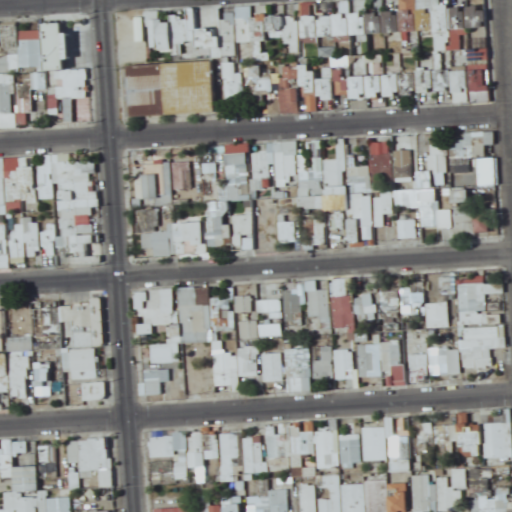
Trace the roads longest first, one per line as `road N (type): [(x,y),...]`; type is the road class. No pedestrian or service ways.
road 1 (residential): [(0,282),(511,250)]
road 2 (tertiary): [(105,0),(135,511)]
road 3 (residential): [(511,112),(0,142)]
road 4 (tertiary): [(501,0),(511,140)]
